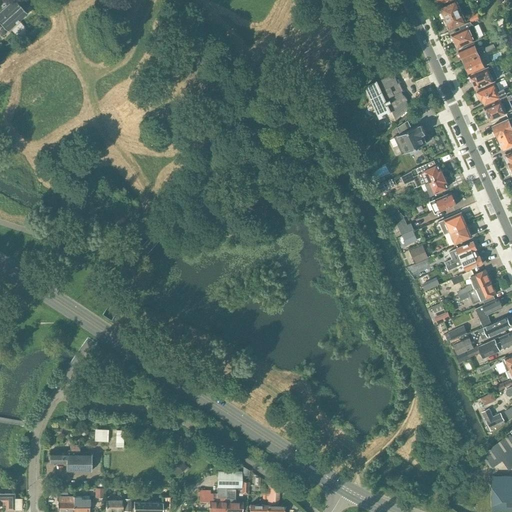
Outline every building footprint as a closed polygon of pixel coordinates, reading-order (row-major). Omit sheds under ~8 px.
[(10,0),(0,9),(0,21),(8,30),(27,12),(16,0),(10,0)] [(445,18),(461,11),(458,4),(463,2),(462,0),(454,0),(440,7),(442,11),(441,14),(443,16),(444,17),(445,18)] [(461,11),(445,18),(444,20),(446,24),(448,24),(450,28),(466,21),(461,11)] [(468,27),(452,34),(453,36),(452,37),(453,41),(455,41),(457,47),(474,39),(468,27)] [(484,32),(476,35),(479,40),(486,37),(484,32)] [(464,62),(480,55),(495,48),(493,44),(483,48),(483,47),(477,49),(475,44),(459,51),(460,51),(459,53),(460,57),(462,57),(464,62)] [(480,55),(464,62),(466,66),(465,68),(466,71),(468,71),(469,72),(484,66),(480,55)] [(488,68),(471,76),(471,78),(471,79),(472,82),(473,82),(476,88),(493,80),(488,68)] [(393,73),(367,86),(378,110),(380,116),(397,108),(407,99),(402,94),(401,91),(384,99),(381,91),(398,83),(393,73)] [(504,80),(497,83),(496,83),(478,91),(478,93),(477,94),(479,98),(480,98),(481,99),(482,98),(483,102),(493,98),(494,100),(500,97),(506,94),(503,89),(507,87),(504,80)] [(490,120),(495,118),(506,113),(502,105),(511,100),(511,96),(501,101),(485,108),(487,113),(486,115),(487,118),(490,119),(490,120)] [(496,124),(493,126),(496,133),(497,137),(511,130),(511,117),(496,124)] [(408,120),(397,127),(400,134),(394,136),(402,154),(409,150),(411,155),(419,151),(417,147),(426,142),(423,134),(425,133),(421,124),(419,126),(418,125),(412,128),(408,120)] [(511,130),(497,137),(503,149),(511,144),(511,130)] [(411,171),(401,177),(405,184),(414,180),(417,187),(428,182),(444,175),(441,167),(440,167),(438,164),(436,165),(434,159),(418,167),(416,168),(418,174),(414,176),(411,171)] [(444,175),(428,182),(431,189),(429,190),(431,194),(448,186),(447,182),(444,175)] [(392,180),(377,187),(381,194),(389,190),(388,188),(395,185),(392,180)] [(451,192),(436,199),(430,201),(435,213),(457,204),(451,192)] [(398,211),(393,215),(400,221),(404,217),(398,211)] [(451,231),(466,224),(461,213),(446,220),(451,231)] [(397,223),(402,234),(403,234),(412,230),(414,229),(410,223),(407,225),(404,217),(400,221),(397,223)] [(466,224),(451,231),(456,242),(471,235),(466,224)] [(416,240),(412,230),(403,234),(407,244),(416,240)] [(452,258),(445,261),(447,265),(478,252),(473,241),(457,248),(449,251),(452,258)] [(415,263),(428,258),(423,245),(410,250),(415,263)] [(478,252),(447,265),(449,270),(464,264),(467,270),(483,263),(478,252)] [(466,288),(457,291),(459,295),(491,281),(486,269),(471,276),(474,283),(466,287),(466,288)] [(462,274),(452,278),(454,284),(464,279),(462,274)] [(426,281),(421,283),(425,291),(433,287),(431,283),(428,285),(426,281)] [(496,291),(491,281),(459,295),(461,300),(470,296),(473,303),(483,299),(496,293),(496,291)] [(496,299),(476,308),(481,321),(489,317),(487,314),(503,307),(498,298),(496,299)] [(437,324),(451,318),(448,312),(446,312),(442,302),(441,303),(433,306),(428,308),(429,311),(433,309),(436,316),(435,317),(437,324)] [(488,336),(496,333),(511,326),(507,317),(491,324),(491,323),(483,326),(483,327),(484,327),(488,336)] [(452,339),(452,340),(468,333),(468,332),(464,325),(448,331),(449,332),(444,334),(447,341),(452,339)] [(468,332),(468,333),(452,340),(454,345),(458,354),(478,345),(485,343),(482,337),(486,335),(482,326),(468,332)] [(478,345),(465,351),(468,358),(481,353),(483,358),(496,353),(511,345),(511,331),(500,337),(501,341),(497,343),(495,339),(479,346),(478,345)] [(511,354),(502,359),(506,371),(511,368),(511,354)] [(489,363),(479,368),(481,372),(491,367),(489,363)] [(481,412),(490,428),(501,422),(505,420),(501,412),(493,416),(489,408),(481,412)] [(496,445),(487,450),(483,453),(492,467),(503,460),(509,469),(511,466),(511,435),(510,433),(508,434),(504,438),(505,439),(496,445)] [(91,471),(91,452),(80,452),(80,444),(71,444),(71,451),(50,451),(50,463),(66,463),(66,470),(91,471)] [(218,486),(218,495),(210,494),(210,491),(200,491),(199,501),(210,501),(209,511),(219,511),(225,511),(226,490),(226,487),(227,471),(219,471),(218,486)] [(227,471),(226,487),(240,487),(240,472),(227,471)] [(511,475),(492,475),(492,511),(511,511),(511,475)] [(250,504),(249,511),(266,511),(268,482),(267,482),(267,493),(262,493),(262,504),(250,504)] [(266,511),(283,511),(284,505),(279,505),(279,489),(268,482),(266,511)] [(103,497),(103,487),(93,487),(93,492),(96,492),(96,497),(103,497)] [(225,511),(241,511),(242,502),(235,502),(235,498),(233,498),(233,490),(226,490),(225,511)] [(0,501),(5,502),(5,510),(15,510),(15,493),(0,493),(0,501)] [(74,511),(74,496),(62,496),(62,499),(58,499),(58,501),(58,511),(74,511)] [(74,496),(74,511),(90,511),(90,501),(88,501),(88,499),(86,499),(86,496),(74,496)] [(134,501),(134,511),(161,511),(161,509),(169,509),(169,496),(161,496),(161,502),(134,501)] [(106,499),(106,511),(122,511),(122,500),(106,499)]
